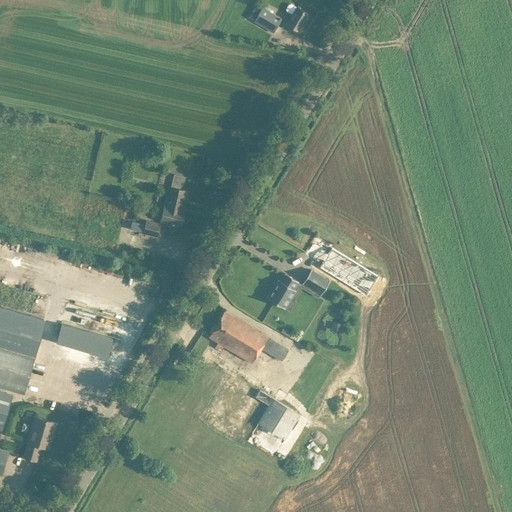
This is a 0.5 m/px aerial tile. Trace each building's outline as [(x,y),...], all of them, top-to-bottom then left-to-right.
[(254,21),(253,21),(273,32),(281,19),(269,12),(271,9),(265,5),(264,8),(262,6),(261,7),(256,4),(248,17),(254,21)] [(290,14),(286,23),(300,32),(304,25),(302,24),(308,14),(291,4),(288,5),(285,10),(286,12),(290,14)] [(164,207),(163,211),(161,220),(181,225),(184,211),(183,211),(188,191),(169,187),(164,207)] [(125,210),(85,201),(76,241),(116,250),(125,210)] [(146,223),(143,233),(157,236),(160,224),(146,221),(146,223)] [(331,247),(319,267),(365,295),(377,275),(331,247)] [(311,269),(306,277),(302,283),(321,294),(329,281),(311,269)] [(285,273),(280,281),(278,280),(267,298),(281,306),(286,298),(290,300),(296,290),(293,289),(298,281),(285,273)] [(0,385),(22,392),(33,356),(35,356),(46,319),(0,305),(0,385)] [(224,311),(209,336),(219,342),(223,335),(256,355),(267,337),(224,311)] [(288,349),(270,338),(263,349),(281,360),(288,349)] [(0,430),(2,431),(12,397),(13,395),(0,390),(0,430)] [(35,416),(26,447),(23,457),(37,461),(41,446),(49,449),(56,423),(35,416)] [(0,475),(1,475),(8,451),(0,448),(0,436),(1,435),(0,434),(0,475)] [(199,511),(183,502),(176,511),(199,511)] [(152,503),(146,511),(167,511),(152,503)]
